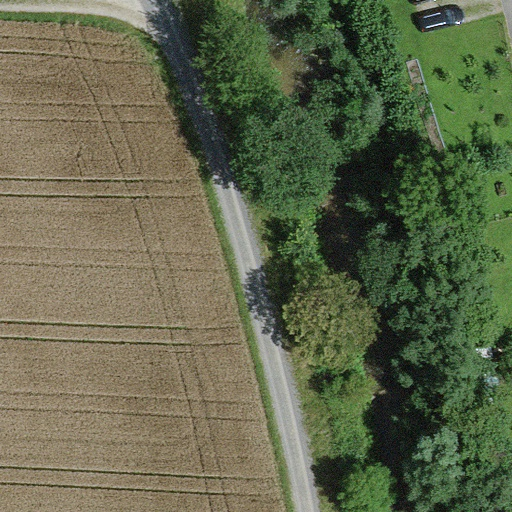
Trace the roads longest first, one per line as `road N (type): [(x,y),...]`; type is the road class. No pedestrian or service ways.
road 1 (track): [(304,511),(266,315),(155,0)]
road 2 (track): [(163,19),(131,6),(8,0)]
